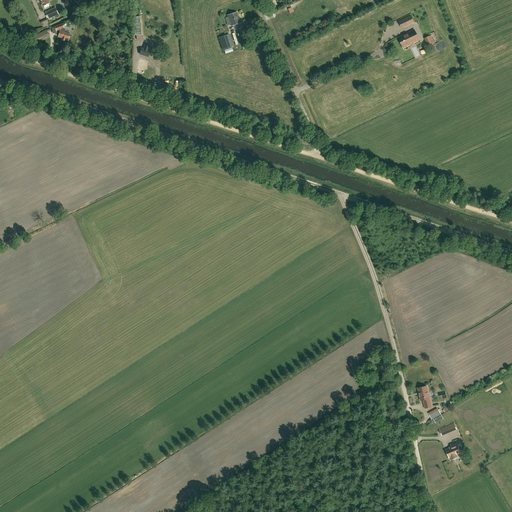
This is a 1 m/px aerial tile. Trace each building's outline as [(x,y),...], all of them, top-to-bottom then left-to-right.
[(49,18),(54,16),(58,14),(56,8),(46,12),(49,18)] [(227,25),(230,24),(231,26),(240,23),(237,12),(227,15),(228,17),(225,18),(227,25)] [(401,28),(406,26),(414,22),(410,15),(398,21),(401,28)] [(68,40),(70,33),(65,32),(65,30),(62,23),(54,26),(56,31),(60,30),(58,38),(61,39),(61,40),(65,41),(66,40),(68,40)] [(36,44),(50,37),(46,30),(33,36),(36,44)] [(398,37),(403,48),(419,40),(414,30),(398,37)] [(233,46),(229,34),(218,38),(222,50),(233,46)] [(428,47),(430,47),(435,44),(430,35),(424,38),(428,47)] [(143,48),(141,48),(139,53),(148,56),(150,51),(148,50),(149,46),(145,45),(143,48)] [(143,60),(138,71),(145,74),(149,62),(143,60)] [(149,67),(147,73),(151,75),(156,77),(156,76),(160,78),(163,69),(150,64),(149,66),(148,67),(149,67)] [(418,388),(420,400),(423,400),(425,408),(432,407),(430,398),(429,398),(426,386),(418,388)] [(441,414),(438,410),(429,415),(432,419),(441,414)] [(454,423),(448,426),(450,432),(456,429),(454,423)] [(460,453),(458,448),(461,447),(459,441),(451,445),(452,447),(446,449),(449,458),(450,457),(451,460),(457,457),(456,455),(460,453)]
